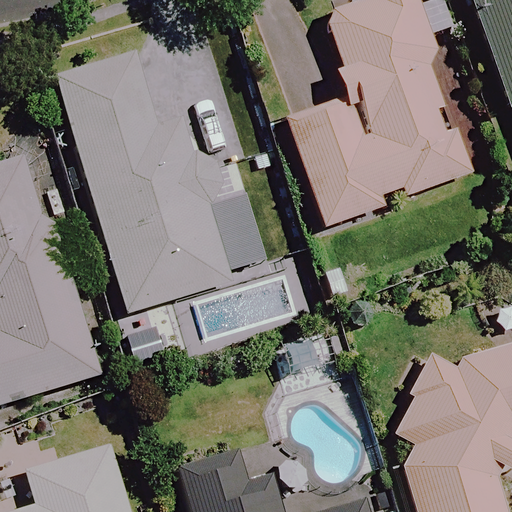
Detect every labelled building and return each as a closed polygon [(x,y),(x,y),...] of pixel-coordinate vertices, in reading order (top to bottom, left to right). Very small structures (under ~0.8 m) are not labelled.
[(412,0),(375,0),(376,4),(323,20),(339,73),(338,75),(336,77),(335,79),(333,82),(332,84),(332,87),(331,89),(331,92),(331,95),(332,98),(332,100),(333,103),(335,105),(336,108),(338,110),(286,125),(319,233),(378,215),(376,208),(467,180),(448,118),(440,121),(423,64),(432,62),(412,0)] [(511,0),(468,0),(511,120),(511,0)] [(152,127),(134,63),(55,86),(123,318),(229,287),(179,119),(152,127)] [(40,224),(22,163),(0,169),(0,410),(96,380),(48,222),(40,224)] [(397,456),(412,511),(500,511),(491,478),(511,472),(511,350),(450,368),(451,374),(429,363),(389,443),(409,453),(397,456)] [(126,511),(109,452),(23,478),(33,511),(31,511),(126,511)] [(247,492),(238,461),(178,478),(187,511),(367,511),(366,507),(349,511),(283,511),(276,484),(247,492)]
